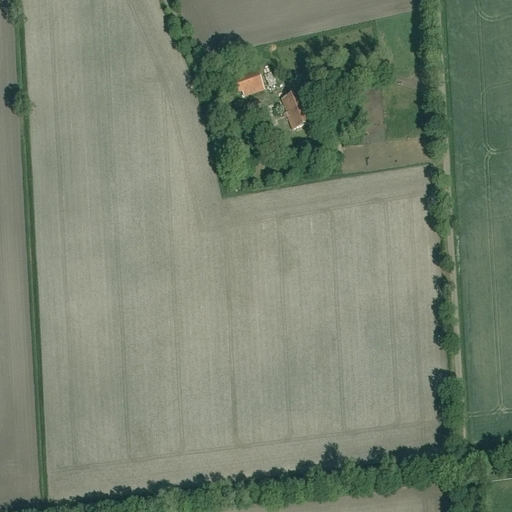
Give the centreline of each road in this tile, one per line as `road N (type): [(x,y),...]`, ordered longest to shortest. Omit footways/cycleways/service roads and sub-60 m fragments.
road 1 (residential): [(466,511),(436,0)]
road 2 (track): [(270,112),(233,103),(196,68),(165,0)]
